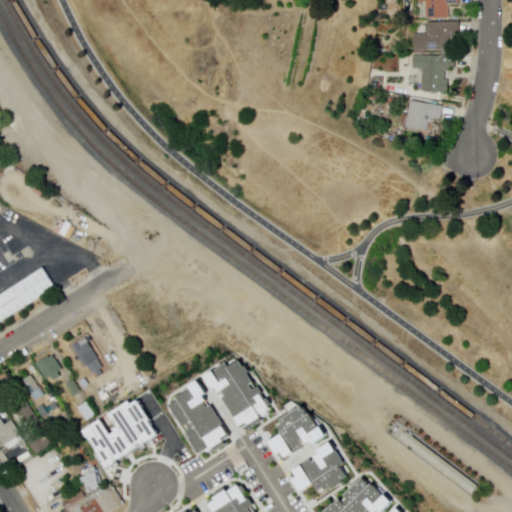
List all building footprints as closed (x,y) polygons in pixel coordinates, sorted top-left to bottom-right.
[(464,0),(464,6),(453,6),(453,19),(430,19),(430,3),(422,4),(422,0),(464,0)] [(431,24),(464,23),(464,36),(453,36),(453,51),(418,51),(418,35),(431,35),(431,24)] [(460,56),(460,72),(449,72),(449,81),(453,81),(453,94),(426,94),(426,70),(417,70),(417,57),(460,56)] [(447,108),(445,121),(434,119),(432,133),(410,129),(414,102),(447,108)] [(0,300),(48,270),(60,289),(0,327),(0,300)] [(93,338),(95,342),(93,344),(103,361),(102,361),(108,370),(105,372),(107,376),(102,379),(99,375),(97,376),(91,368),(90,369),(77,348),(93,338)] [(53,358),(54,360),(57,357),(66,371),(62,374),(64,378),(57,383),(55,379),(50,382),(40,366),(53,358)] [(223,398),(226,395),(223,391),(222,392),(217,384),(210,388),(202,376),(211,370),(212,371),(226,362),(229,368),(240,361),(253,381),(250,383),(254,389),(258,387),(273,410),(244,429),(228,406),(223,398)] [(26,383),(35,377),(47,396),(39,402),(26,383)] [(5,384),(15,378),(24,392),(14,398),(5,384)] [(83,384),(89,380),(93,386),(87,390),(83,384)] [(182,427),(169,405),(178,399),(176,396),(189,388),(187,385),(196,380),(204,392),(199,395),(207,408),(211,405),(229,435),(199,453),(186,432),(195,426),(192,421),(182,427)] [(70,386),(77,381),(84,393),(77,397),(70,386)] [(54,408),(59,404),(63,409),(57,413),(54,408)] [(327,436),(312,445),(310,441),(286,458),(281,451),(277,453),(269,442),(286,430),(280,421),(302,406),(307,414),(310,411),(327,436)] [(0,410),(4,407),(11,418),(7,421),(0,410)] [(41,411),(47,407),(53,416),(46,420),(41,411)] [(0,439),(0,410),(10,426),(16,422),(26,437),(6,449),(0,439)] [(30,443),(48,431),(57,445),(39,457),(30,443)] [(412,434),(484,488),(479,496),(406,441),(412,434)] [(316,485),(302,493),(293,479),(297,476),(293,471),(310,459),(312,463),(316,460),(314,457),(334,444),(347,464),(343,467),(348,475),(321,493),(316,485)] [(101,468),(107,489),(97,492),(98,495),(95,496),(92,485),(89,486),(88,480),(89,480),(87,472),(101,468)] [(380,496),(388,503),(379,511),(328,511),(341,499),(346,504),(350,500),(345,495),(366,473),(384,491),(380,496)] [(113,482),(128,500),(133,496),(118,478),(113,482)] [(238,484),(257,511),(216,511),(210,503),(238,484)] [(112,488),(124,509),(119,511),(78,511),(77,510),(112,488)] [(87,493),(91,500),(73,511),(71,511),(67,505),(87,493)]
